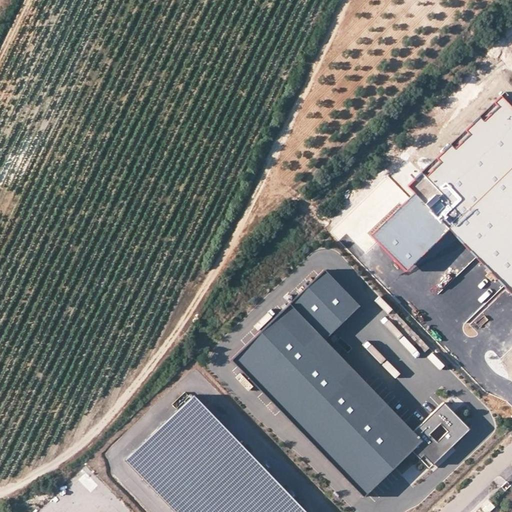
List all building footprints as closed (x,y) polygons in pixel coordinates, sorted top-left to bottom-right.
[(511,294),(511,105),(502,94),(407,185),(413,192),(370,234),(405,271),(449,229),(511,294)] [(325,271),(232,360),(362,496),(411,450),(429,468),(469,429),(443,402),(413,432),(323,339),(359,306),(325,271)] [(497,371),(491,375),(505,390),(510,385),(497,371)] [(478,378),(474,382),(490,399),(495,395),(478,378)] [(305,511),(193,395),(126,460),(175,511),(305,511)] [(490,502),(482,509),(484,511),(488,511),(494,506),(490,502)]
